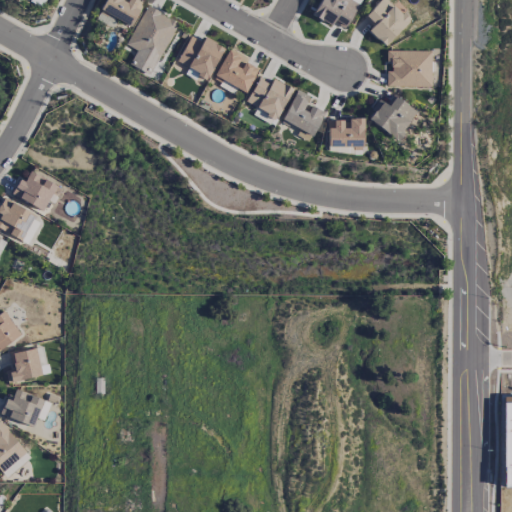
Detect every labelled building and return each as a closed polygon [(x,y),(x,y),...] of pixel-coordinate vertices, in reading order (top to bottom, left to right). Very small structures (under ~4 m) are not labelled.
[(104,0),(94,18),(111,28),(115,19),(128,27),(142,3),(135,0),(104,0)] [(319,0),(311,15),(331,27),(333,23),(343,29),(360,0),(319,0)] [(367,30),(382,46),(408,22),(387,0),(379,0),(362,17),(371,26),(367,30)] [(149,76),(177,21),(145,5),(125,45),(135,50),(128,65),(149,76)] [(203,38),(201,41),(188,35),(176,61),(198,71),(195,76),(206,81),(221,46),(203,38)] [(431,51),(387,50),(387,71),(385,71),(385,86),(430,87),(431,51)] [(243,94),(257,68),(226,51),(212,77),(243,94)] [(290,88),(270,78),(269,82),(257,76),(244,104),(276,118),(290,88)] [(297,130),(295,136),(308,142),(323,112),(306,104),(309,96),(295,89),(280,121),(297,130)] [(416,113),(393,94),(385,105),(379,100),(365,117),(394,140),(416,113)] [(18,179),(10,194),(41,210),(46,200),(53,204),(61,188),(29,171),(23,182),(18,179)] [(0,349),(19,335),(1,311),(0,312),(0,349)] [(4,371),(6,383),(40,376),(35,348),(8,353),(12,369),(4,371)] [(42,400),(10,388),(0,413),(0,414),(32,427),(42,400)] [(29,457),(0,422),(0,472),(5,478),(29,457)]
